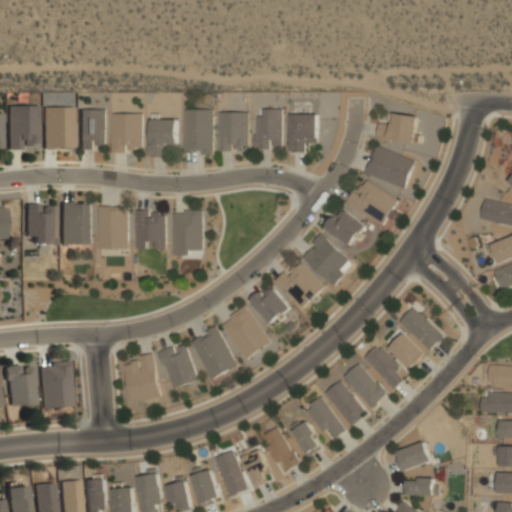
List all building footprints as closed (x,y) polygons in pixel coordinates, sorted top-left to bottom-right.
[(7,105),(7,149),(22,149),(22,143),(38,143),(38,105),(7,105)] [(74,106),(42,107),(43,148),(74,147),(74,106)] [(105,108),(79,109),(80,149),(95,149),(95,145),(106,145),(105,108)] [(183,150),(203,151),(203,154),(214,154),(214,109),(183,108),(183,150)] [(256,147),(284,147),(283,108),(264,108),(264,115),(255,116),(256,147)] [(249,112),(219,111),(218,148),(248,149),(249,112)] [(143,112),(112,113),(112,151),(143,150),(143,112)] [(291,151),(305,151),(305,142),(318,142),(318,113),(291,114),(291,151)] [(177,147),(178,119),(151,118),(150,156),(167,157),(167,146),(177,147)] [(365,173),(404,188),(415,160),(376,145),(365,173)] [(346,201),(381,225),(399,200),(366,178),(356,193),(353,191),(346,201)] [(511,204),(485,198),(480,218),(511,225),(511,204)] [(26,236),(33,236),(33,243),(52,243),(51,206),(39,206),(39,202),(25,203),(26,236)] [(91,202),(61,202),(61,243),(91,243),(91,202)] [(98,248),(128,248),(129,208),(99,207),(98,248)] [(135,209),(135,248),(152,248),(166,248),(165,212),(150,212),(150,209),(135,209)] [(172,254),(191,255),(191,249),(204,250),(204,209),(183,209),(183,212),(173,212),(172,254)] [(325,228),(352,245),(366,224),(344,209),(338,218),(333,215),(325,228)] [(304,257),(334,285),(354,263),(322,233),(312,243),(315,245),(304,257)] [(511,257),(511,236),(492,243),(499,263),(511,257)] [(324,286),(299,260),(277,281),(302,307),(324,286)] [(511,262),(494,270),(502,289),(511,284),(511,262)] [(252,298),(270,323),(290,308),(272,283),(252,298)] [(221,323),(246,359),(271,342),(246,306),(221,323)] [(430,350),(444,335),(413,307),(399,321),(430,350)] [(211,379),(238,365),(218,327),(191,340),(211,379)] [(412,368),(425,353),(404,333),(390,347),(412,368)] [(172,388),(197,381),(187,343),(161,350),(172,388)] [(365,358),(394,388),(408,374),(379,344),(365,358)] [(124,363),(132,402),(162,396),(153,353),(140,355),(141,360),(124,363)] [(40,407),(71,406),(69,362),(38,363),(40,407)] [(344,377),(372,407),(387,393),(359,362),(344,377)] [(5,366),(8,406),(35,403),(32,364),(5,366)] [(352,424),(367,411),(340,380),(325,394),(352,424)] [(511,392),(482,392),(481,411),(511,412),(511,392)] [(346,429),(321,397),(305,409),(323,432),(329,428),(336,437),(346,429)] [(511,419),(501,420),(501,436),(511,436),(511,419)] [(306,421),(301,425),(298,421),(290,427),(310,456),(323,447),(306,421)] [(301,462),(288,438),(285,439),(278,426),(262,435),(277,462),(281,459),(287,470),(301,462)] [(433,460),(425,441),(397,451),(404,471),(433,460)] [(511,445),(500,446),(500,466),(511,465),(511,445)] [(273,475),(261,449),(243,457),(255,484),(273,475)] [(214,458),(230,496),(249,488),(233,450),(214,458)] [(201,504),(221,498),(212,469),(192,475),(201,504)] [(498,492),(511,492),(511,471),(499,471),(498,492)] [(144,511),(159,511),(158,504),(164,503),(159,473),(138,476),(144,511)] [(192,509),(186,475),(175,477),(176,483),(167,485),(170,504),(178,502),(180,511),(192,509)] [(106,478),(86,479),(86,511),(102,511),(103,509),(107,509),(106,478)] [(407,495),(437,495),(438,479),(407,478),(407,495)] [(61,511),(81,511),(81,480),(60,480),(61,511)] [(34,483),(35,511),(56,511),(55,482),(34,483)] [(28,511),(25,485),(5,487),(8,511),(28,511)] [(113,487),(114,511),(134,511),(134,487),(113,487)] [(419,511),(403,500),(394,511),(419,511)] [(498,511),(511,511),(511,503),(499,503),(498,511)]
